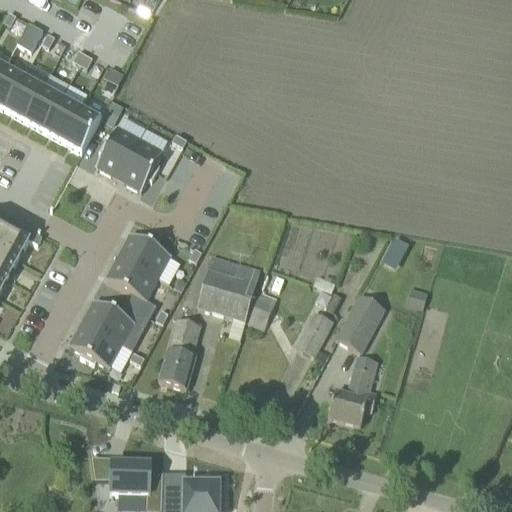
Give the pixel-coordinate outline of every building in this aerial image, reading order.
[(65,0),(64,3),(74,8),(78,0),(65,0)] [(10,32),(16,22),(8,18),(3,28),(10,32)] [(28,29),(18,49),(32,56),(42,36),(28,29)] [(49,54),(54,43),(47,39),(41,50),(49,54)] [(79,71),(85,60),(78,56),(72,67),(79,71)] [(87,74),(92,64),(85,60),(79,71),(87,74)] [(0,113),(5,116),(23,83),(4,72),(0,80),(0,113)] [(103,84),(117,92),(123,81),(118,78),(116,77),(109,73),(103,84)] [(24,126),(42,93),(23,83),(5,116),(24,126)] [(44,137),(61,103),(42,93),(24,126),(44,137)] [(63,147),(81,113),(61,103),(44,137),(63,147)] [(121,113),(111,108),(102,125),(112,130),(121,113)] [(99,123),(81,113),(63,147),(81,157),(82,158),(101,123),(100,122),(99,123)] [(119,184),(140,144),(117,132),(111,144),(107,142),(99,157),(103,159),(96,172),(119,184)] [(186,147),(176,141),(172,148),(182,154),(186,147)] [(163,156),(140,144),(119,184),(142,196),(149,184),(152,186),(160,171),(157,169),(163,156)] [(0,254),(18,264),(28,246),(27,245),(17,239),(3,232),(0,238),(0,242),(4,244),(0,251),(0,254)] [(27,245),(31,238),(21,232),(17,239),(27,245)] [(37,251),(41,244),(37,241),(31,238),(27,245),(28,246),(37,251)] [(130,239),(118,262),(157,284),(170,261),(157,254),(159,250),(145,242),(143,246),(130,239)] [(383,266),(396,273),(408,250),(395,243),(383,266)] [(0,278),(8,283),(18,264),(0,254),(0,278)] [(196,269),(201,259),(194,255),(188,265),(196,269)] [(212,261),(208,277),(197,314),(245,329),(260,275),(212,261)] [(146,306),(157,284),(118,262),(105,285),(130,299),(145,307),(146,306)] [(0,298),(8,283),(0,278),(0,298)] [(174,293),(181,297),(186,287),(179,283),(174,293)] [(247,329),(263,336),(277,303),(262,297),(247,329)] [(145,307),(130,299),(124,309),(150,323),(156,312),(146,306),(145,307)] [(357,300),(333,345),(360,359),(383,315),(357,300)] [(94,306),(81,329),(121,351),(133,329),(134,328),(118,320),(94,306)] [(144,335),(150,323),(124,309),(118,320),(134,328),(133,329),(144,335)] [(162,331),(168,320),(161,316),(155,327),(162,331)] [(333,328),(314,318),(305,336),(296,354),(313,363),(333,328)] [(193,363),(201,333),(176,326),(158,388),(186,396),(195,363),(193,363)] [(121,351),(81,329),(69,352),(81,359),(80,362),(94,370),(96,367),(109,374),(121,351)] [(140,372),(144,364),(133,359),(129,366),(140,372)] [(377,401),(368,398),(373,380),(356,376),(348,401),(335,397),(327,424),(360,432),(365,417),(372,419),(377,401)] [(161,511),(162,480),(149,479),(149,470),(129,469),(127,469),(111,469),(110,501),(146,502),(145,511),(161,511)] [(223,511),(224,491),(184,491),(184,504),(161,504),(161,511),(223,511)]
